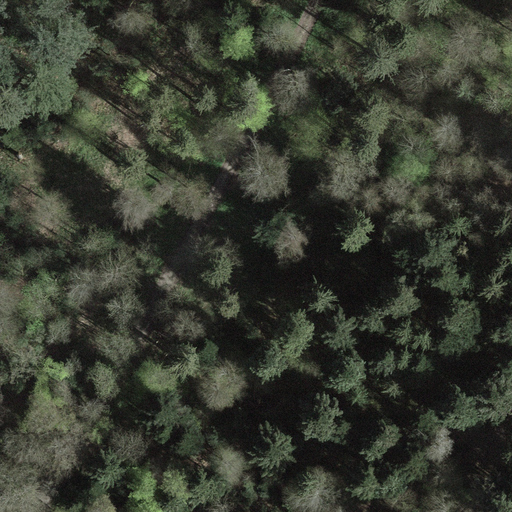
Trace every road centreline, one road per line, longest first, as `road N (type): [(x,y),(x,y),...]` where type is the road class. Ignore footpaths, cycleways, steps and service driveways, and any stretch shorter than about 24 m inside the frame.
road 1 (track): [(333,0),(250,170),(38,511)]
road 2 (track): [(250,170),(511,189)]
